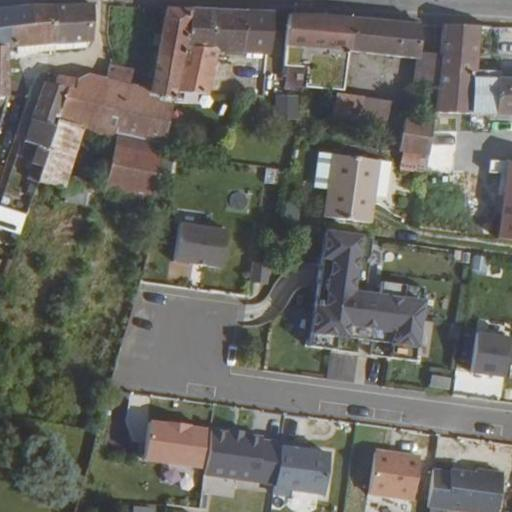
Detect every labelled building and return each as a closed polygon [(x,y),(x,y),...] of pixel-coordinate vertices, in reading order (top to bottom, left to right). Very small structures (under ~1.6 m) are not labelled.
[(33,5),(0,9),(0,48),(6,48),(12,47),(12,27),(33,27),(33,5)] [(56,44),(59,6),(33,5),(33,27),(12,27),(12,47),(56,44)] [(95,7),(59,6),(56,44),(93,41),(95,7)] [(111,70),(109,86),(78,82),(75,91),(70,90),(36,192),(45,193),(48,183),(84,190),(86,180),(67,175),(81,127),(98,132),(96,136),(110,140),(109,142),(118,144),(106,194),(151,202),(153,193),(176,101),(178,94),(181,82),(185,48),(189,10),(167,9),(152,92),(128,89),(131,72),(111,70)] [(239,51),(244,11),(189,10),(185,48),(214,49),(239,51)] [(244,11),(239,51),(267,52),(272,12),(244,11)] [(419,23),(351,17),(344,78),(356,80),(360,55),(415,60),(416,54),(419,23)] [(476,26),(443,25),(440,55),(438,72),(470,73),(471,72),(476,26)] [(6,48),(0,48),(0,93),(10,94),(6,48)] [(211,96),(212,78),(214,49),(185,48),(181,82),(178,94),(211,96)] [(440,55),(416,54),(415,60),(413,86),(437,88),(438,72),(440,55)] [(438,72),(437,88),(434,113),(469,113),(511,114),(511,80),(497,80),(497,73),(471,72),(470,73),(438,72)] [(78,82),(51,75),(48,85),(70,90),(75,91),(78,82)] [(36,192),(70,90),(48,85),(45,84),(25,143),(22,141),(16,159),(20,160),(34,165),(29,180),(26,189),(36,192)] [(410,115),(434,116),(434,113),(437,88),(413,86),(410,115)] [(211,96),(178,94),(176,101),(184,102),(185,96),(211,98),(211,96)] [(386,129),(390,101),(336,94),(333,117),(360,120),(358,126),(386,129)] [(275,119),(297,119),(297,96),(274,96),(275,119)] [(469,113),(434,113),(434,116),(434,122),(433,127),(468,127),(469,113)] [(398,150),(404,151),(429,155),(432,138),(433,127),(434,122),(410,118),(404,118),(398,150)] [(442,139),(432,138),(429,155),(428,158),(439,160),(442,139)] [(428,158),(429,155),(404,151),(401,172),(425,176),(428,158)] [(378,161),(333,154),(325,217),(370,223),(378,161)] [(34,165),(20,160),(16,175),(29,180),(34,165)] [(283,186),(284,171),(266,169),(265,184),(283,186)] [(153,193),(151,202),(163,205),(166,197),(153,193)] [(23,226),(0,218),(0,236),(19,242),(23,226)] [(225,225),(177,221),(172,258),(221,264),(225,225)] [(374,240),(303,230),(285,344),(335,352),(337,337),(368,342),(366,353),(415,361),(427,285),(401,281),(399,295),(366,290),(374,240)] [(486,275),(490,256),(473,253),(469,272),(486,275)] [(249,282),(267,286),(271,267),(253,263),(249,282)] [(170,306),(172,295),(147,293),(146,304),(170,306)] [(504,375),(508,334),(472,330),(468,371),(504,375)] [(148,425),(144,463),(201,469),(205,432),(187,430),(188,427),(166,425),(166,427),(148,425)] [(204,480),(275,489),(281,445),(262,443),(262,439),(244,437),(244,435),(229,433),(229,435),(210,433),(204,480)] [(296,447),(281,445),(275,489),(274,494),(289,497),(290,491),(325,496),(330,456),(295,451),(296,447)] [(376,454),(369,494),(415,502),(422,462),(376,454)] [(436,469),(429,508),(455,511),(499,511),(504,480),(436,469)]
